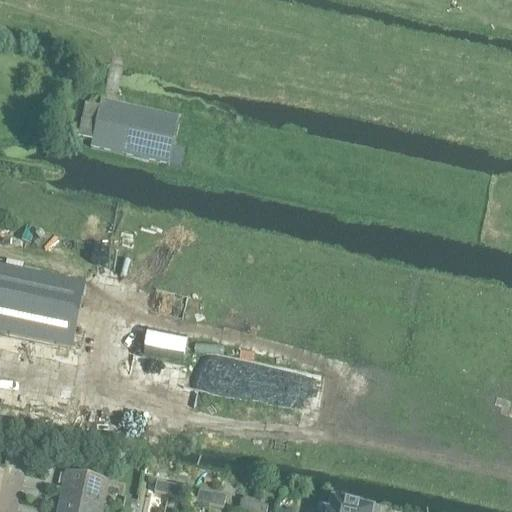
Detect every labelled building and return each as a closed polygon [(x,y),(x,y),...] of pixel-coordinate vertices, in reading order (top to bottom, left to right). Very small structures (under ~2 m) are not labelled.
[(91,149),(168,166),(179,119),(101,101),(91,149)] [(0,268),(0,333),(72,349),(78,319),(85,286),(0,268)] [(148,331),(144,355),(183,363),(187,338),(148,331)] [(0,350),(0,403),(67,418),(78,367),(0,350)] [(67,472),(62,493),(105,503),(110,482),(67,472)] [(156,484),(154,494),(168,497),(170,487),(156,484)] [(183,489),(170,487),(168,497),(181,500),(183,489)] [(103,511),(105,503),(62,493),(58,511),(103,511)] [(196,503),(210,507),(213,496),(199,493),(196,503)] [(223,509),(225,499),(213,496),(210,507),(223,509)] [(125,499),(124,507),(136,509),(138,501),(125,499)] [(238,511),(253,511),(255,505),(241,502),(238,511)]
